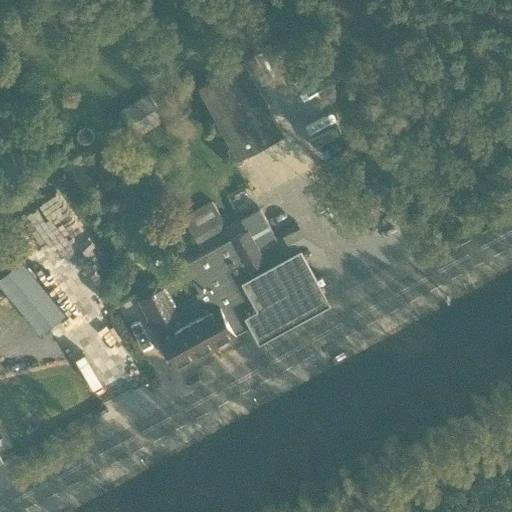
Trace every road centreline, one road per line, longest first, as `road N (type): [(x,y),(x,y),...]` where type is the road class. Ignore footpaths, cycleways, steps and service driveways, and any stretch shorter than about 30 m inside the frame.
road 1 (secondary): [(0,508),(511,230)]
road 2 (track): [(350,511),(511,422)]
